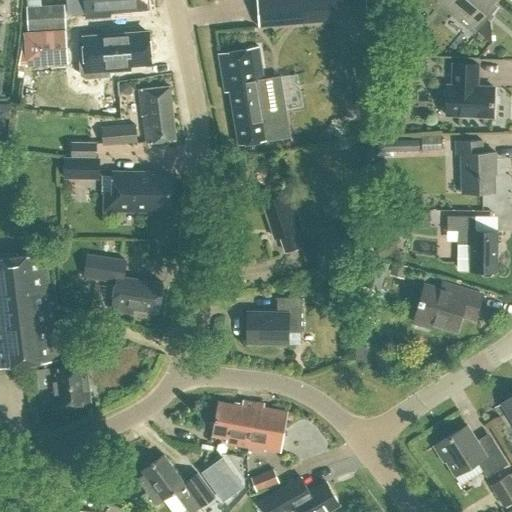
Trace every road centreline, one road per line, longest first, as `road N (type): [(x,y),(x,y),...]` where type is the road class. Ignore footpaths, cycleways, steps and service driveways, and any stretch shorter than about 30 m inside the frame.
road 1 (unclassified): [(172,0),(199,121),(185,377)]
road 2 (residential): [(511,340),(358,446)]
road 3 (unclassified): [(185,377),(75,443)]
